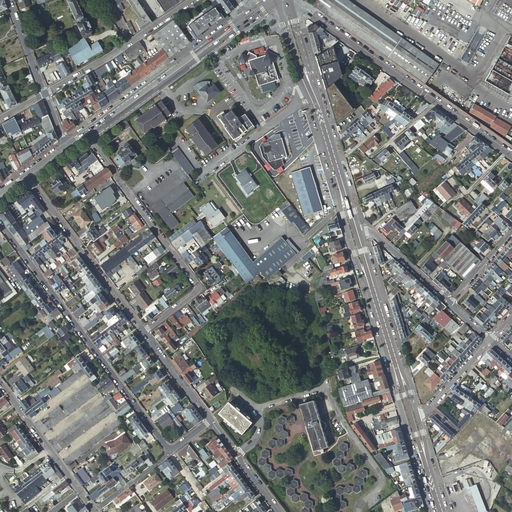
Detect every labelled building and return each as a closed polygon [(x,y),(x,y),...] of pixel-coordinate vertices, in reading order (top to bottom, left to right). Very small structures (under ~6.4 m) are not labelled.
[(30,6),(27,0),(17,0),(21,8),(23,7),(23,8),(30,6)] [(74,0),(64,0),(76,23),(75,24),(81,37),(82,37),(83,39),(84,39),(91,35),(90,32),(91,31),(89,28),(90,28),(87,22),(86,22),(85,19),(84,19),(74,0)] [(134,0),(126,0),(140,18),(145,14),(134,0)] [(182,0),(155,0),(164,13),(182,0)] [(233,9),(226,0),(223,0),(217,6),(214,7),(218,13),(217,14),(221,18),(233,9)] [(345,0),(316,0),(312,5),(423,84),(437,65),(345,0)] [(204,14),(214,7),(213,5),(202,12),(204,14)] [(151,22),(155,19),(150,13),(146,16),(151,22)] [(135,21),(139,29),(151,22),(146,16),(145,14),(140,18),(135,21)] [(176,26),(172,20),(151,34),(161,50),(150,58),(156,66),(189,42),(180,31),(176,26)] [(182,22),(176,26),(180,31),(185,27),(182,22)] [(308,33),(312,49),(319,47),(317,38),(318,40),(325,39),(326,36),(321,33),(323,30),(314,24),(306,29),(308,33)] [(185,27),(180,31),(189,42),(198,35),(195,32),(194,33),(195,35),(192,36),(185,27)] [(469,63),(479,44),(475,42),(478,38),(473,36),(460,59),(469,63)] [(82,37),(81,37),(68,43),(70,46),(83,39),(82,37)] [(511,38),(509,37),(483,82),(508,96),(511,89),(511,38)] [(88,46),(84,39),(83,39),(70,46),(68,43),(64,46),(69,54),(70,56),(71,56),(75,64),(101,50),(96,42),(88,46)] [(138,42),(124,52),(129,60),(130,60),(144,50),(138,42)] [(61,57),(69,54),(64,46),(57,49),(61,57)] [(314,56),(325,90),(334,82),(340,77),(331,47),(329,48),(326,52),(324,53),(314,56)] [(61,57),(57,49),(38,58),(35,59),(40,71),(46,69),(44,66),(58,59),(60,62),(58,63),(59,64),(63,61),(61,57)] [(277,79),(275,73),(273,64),(274,60),(277,55),(272,52),(265,49),(263,55),(257,57),(256,55),(249,51),(247,55),(242,53),(238,60),(247,64),(248,63),(250,68),(248,74),(254,76),(257,85),(261,84),(263,92),(276,88),(274,80),(277,79)] [(120,55),(115,58),(118,63),(123,60),(120,55)] [(129,86),(156,66),(150,58),(130,73),(128,71),(125,73),(123,70),(119,72),(123,78),(129,86)] [(65,76),(70,73),(65,64),(68,62),(67,59),(63,61),(59,64),(65,76)] [(104,65),(107,72),(115,67),(111,61),(110,61),(104,65)] [(104,65),(94,70),(98,77),(100,75),(107,72),(104,65)] [(359,77),(365,81),(370,85),(374,80),(355,67),(352,72),(359,77)] [(354,83),(356,82),(359,77),(352,72),(347,78),(354,83)] [(114,85),(117,82),(115,78),(114,78),(111,73),(108,74),(114,85)] [(91,92),(93,94),(99,91),(97,87),(96,87),(92,80),(89,74),(84,76),(86,81),(89,87),(91,92)] [(362,86),(365,81),(359,77),(356,82),(362,86)] [(118,94),(129,86),(123,78),(117,82),(114,85),(118,94)] [(386,94),(398,83),(393,80),(391,81),(388,78),(369,98),(374,104),(381,98),(386,94)] [(198,83),(196,85),(198,88),(195,90),(199,96),(201,95),(207,102),(220,93),(218,90),(216,88),(214,85),(211,87),(210,85),(210,82),(209,81),(208,81),(207,81),(205,81),(203,82),(201,82),(199,83),(198,83)] [(356,111),(334,82),(325,90),(336,126),(356,111)] [(7,85),(3,87),(0,88),(0,90),(1,92),(4,99),(12,96),(11,94),(7,85)] [(114,97),(118,94),(114,85),(108,89),(114,97)] [(108,89),(95,99),(99,108),(114,97),(108,89)] [(405,89),(402,94),(401,95),(404,96),(407,99),(411,93),(405,89)] [(99,108),(95,99),(93,94),(91,92),(87,95),(83,97),(79,99),(83,106),(88,103),(85,98),(87,96),(90,102),(95,111),(99,108)] [(51,98),(55,107),(62,103),(61,102),(55,93),(52,95),(51,98)] [(8,108),(16,104),(14,100),(12,96),(4,99),(8,108)] [(69,105),(72,110),(80,105),(81,107),(83,106),(79,99),(78,99),(74,102),(69,105)] [(398,104),(399,103),(394,100),(391,104),(385,100),(384,101),(381,99),(380,100),(378,102),(382,105),(393,112),(398,104)] [(46,134),(46,136),(48,139),(48,140),(52,144),(56,140),(57,138),(57,137),(43,100),(34,105),(43,128),(41,130),(45,135),(46,134)] [(161,102),(134,122),(143,133),(152,127),(153,128),(165,119),(164,118),(170,113),(161,102)] [(419,114),(429,105),(426,103),(416,111),(419,114)] [(399,117),(403,112),(405,109),(398,104),(393,112),(396,114),(399,117)] [(72,120),(73,121),(76,126),(78,124),(70,111),(72,110),(69,105),(64,108),(67,111),(70,117),(72,120)] [(80,105),(72,110),(75,115),(82,110),(84,114),(86,112),(83,106),(81,107),(80,105)] [(390,116),(393,112),(382,105),(379,109),(390,116)] [(467,113),(489,126),(488,128),(502,136),(508,127),(493,119),(494,117),(472,105),(467,113)] [(373,112),(369,108),(366,110),(361,115),(368,124),(372,121),(368,116),(373,112)] [(438,112),(433,108),(423,116),(426,119),(429,117),(434,120),(435,117),(438,112)] [(223,112),(217,116),(225,128),(224,129),(233,141),(234,140),(235,142),(242,138),(240,135),(253,126),(244,115),(238,119),(232,110),(225,115),(223,112)] [(403,127),(413,119),(403,112),(399,117),(404,121),(401,124),(403,127)] [(438,121),(443,115),(438,112),(435,117),(434,120),(436,122),(436,123),(436,124),(437,122),(438,121)] [(400,124),(401,124),(404,121),(399,117),(396,114),(393,118),(391,120),(392,122),(393,123),(399,126),(400,124)] [(364,128),(368,124),(361,115),(357,118),(360,123),(364,128)] [(444,123),(447,118),(443,115),(438,121),(437,122),(436,124),(440,127),(443,124),(444,123)] [(41,123),(38,116),(32,118),(27,120),(31,128),(41,123)] [(22,166),(33,158),(29,149),(24,140),(23,138),(22,135),(20,132),(18,128),(17,125),(13,117),(1,124),(14,149),(15,152),(22,166)] [(443,130),(453,122),(447,118),(444,123),(443,124),(440,127),(440,128),(443,130)] [(424,125),(420,119),(413,125),(418,130),(424,125)] [(31,128),(27,120),(22,123),(17,125),(18,128),(20,132),(31,128)] [(76,126),(73,121),(68,124),(65,120),(61,123),(65,132),(67,132),(76,126)] [(198,120),(186,129),(192,138),(191,139),(200,151),(201,150),(206,156),(218,147),(198,120)] [(124,131),(129,127),(125,121),(119,124),(124,131)] [(356,126),(352,122),(348,126),(354,133),(358,129),(356,127),(356,126)] [(344,129),(349,136),(354,133),(348,126),(344,129)] [(381,129),(389,138),(392,135),(386,128),(384,126),(381,128),(381,129)] [(408,139),(410,140),(414,137),(412,134),(413,133),(409,128),(403,133),(408,139)] [(338,134),(340,140),(343,142),(349,136),(344,129),(338,134)] [(269,163),(287,158),(286,156),(285,153),(279,134),(274,135),(266,141),(267,143),(261,145),(264,155),(266,154),(269,163)] [(397,138),(402,143),(406,139),(402,134),(397,138)] [(451,142),(454,139),(450,134),(447,137),(444,141),(437,136),(430,141),(429,142),(433,145),(435,143),(444,149),(448,144),(450,143),(451,142)] [(363,144),(368,149),(374,145),(375,146),(379,143),(373,135),(363,144)] [(46,136),(41,140),(47,147),(52,144),(48,140),(48,139),(46,136)] [(478,147),(482,143),(473,136),(469,141),(465,146),(459,151),(462,153),(446,167),(449,171),(451,170),(454,167),(458,163),(462,160),(466,156),(470,153),(474,150),(478,147)] [(400,151),(405,147),(402,143),(397,138),(393,142),(400,151)] [(38,143),(43,150),(47,147),(41,140),(38,143)] [(350,149),(356,145),(353,141),(348,146),(350,149)] [(33,146),(38,154),(43,150),(38,143),(33,146)] [(123,162),(126,166),(130,162),(132,164),(136,161),(134,159),(137,156),(135,153),(129,144),(128,144),(127,143),(126,143),(123,145),(123,146),(120,149),(118,149),(117,150),(117,151),(116,152),(117,154),(114,157),(120,165),(123,162)] [(454,146),(450,143),(448,144),(444,149),(443,152),(441,151),(434,157),(435,158),(442,163),(444,160),(447,157),(449,158),(452,154),(450,152),(453,148),(453,147),(454,146)] [(485,155),(492,149),(482,143),(478,147),(484,153),(485,155)] [(363,144),(358,148),(363,155),(368,151),(363,144)] [(29,149),(33,158),(38,154),(33,146),(29,149)] [(177,147),(171,152),(188,175),(194,170),(177,147)] [(480,156),(484,153),(478,147),(474,150),(478,154),(480,156)] [(84,169),(97,159),(92,152),(88,155),(85,150),(65,165),(68,169),(69,169),(70,170),(71,169),(74,174),(77,172),(76,171),(82,166),(84,169)] [(477,161),(482,158),(480,156),(478,154),(474,150),(470,153),(477,161)] [(411,172),(413,174),(418,170),(402,151),(398,155),(406,164),(412,171),(411,172)] [(18,169),(22,166),(15,152),(11,154),(14,161),(18,169)] [(380,152),(373,158),(378,164),(380,161),(380,162),(385,158),(380,152)] [(477,161),(470,153),(466,156),(470,161),(472,162),(473,164),(474,165),(475,166),(479,163),(477,161)] [(470,161),(466,156),(462,160),(466,164),(468,167),(469,168),(474,165),(473,164),(472,162),(470,161)] [(466,164),(462,160),(458,163),(462,168),(466,172),(467,174),(471,171),(469,168),(468,167),(466,164)] [(121,167),(117,169),(119,172),(123,169),(122,168),(126,166),(123,162),(120,165),(121,167)] [(462,168),(458,163),(454,167),(456,170),(458,172),(462,168)] [(303,216),(322,210),(309,167),(290,173),(303,216)] [(382,169),(402,183),(404,182),(384,167),(382,169)] [(106,168),(105,169),(75,189),(76,190),(80,196),(83,194),(96,186),(100,183),(104,180),(109,177),(112,175),(108,168),(106,168)] [(244,185),(249,192),(256,186),(244,169),(235,176),(241,184),(243,183),(245,185),(244,185)] [(447,179),(452,174),(453,172),(451,170),(449,171),(447,173),(444,175),(447,179)] [(379,176),(377,171),(372,174),(366,177),(362,179),(364,184),(375,179),(375,177),(379,176)] [(480,182),(491,192),(498,184),(497,183),(495,184),(491,180),(494,176),(489,172),(480,182)] [(392,179),(390,176),(385,178),(388,185),(395,182),(393,178),(392,179)] [(62,192),(68,187),(61,177),(58,179),(48,186),(55,194),(60,190),(62,192)] [(503,190),(508,184),(504,180),(498,186),(502,189),(503,190)] [(446,201),(454,194),(443,182),(435,189),(446,201)] [(155,205),(159,211),(158,211),(166,223),(167,222),(173,228),(180,223),(170,212),(177,207),(178,208),(190,199),(189,197),(193,194),(184,183),(182,185),(180,187),(176,190),(173,194),(170,197),(169,198),(168,197),(164,201),(167,205),(166,206),(161,200),(155,205)] [(396,193),(398,192),(395,185),(395,184),(386,188),(388,193),(393,191),(394,193),(396,192),(396,193)] [(402,189),(408,196),(413,192),(408,184),(402,189)] [(115,193),(110,186),(104,191),(105,191),(100,195),(94,198),(97,204),(96,205),(100,212),(108,207),(114,203),(115,202),(115,201),(117,199),(113,194),(115,193)] [(391,199),(388,193),(386,188),(381,190),(384,197),(385,200),(387,199),(388,200),(391,199)] [(75,199),(80,196),(76,190),(71,194),(75,199)] [(384,197),(381,190),(376,192),(378,197),(379,200),(380,202),(383,201),(383,202),(386,201),(385,200),(384,197)] [(33,220),(46,211),(32,192),(30,192),(18,200),(24,209),(33,203),(38,210),(30,216),(31,218),(33,220)] [(378,197),(376,192),(371,195),(373,200),(376,207),(381,204),(381,203),(380,202),(379,200),(378,197)] [(373,200),(371,195),(362,199),(364,204),(373,200)] [(421,196),(420,197),(417,199),(421,205),(426,200),(421,196)] [(473,201),(477,206),(482,201),(478,197),(477,197),(473,201)] [(470,207),(461,199),(454,206),(463,215),(463,214),(467,218),(469,215),(473,211),(470,207)] [(24,209),(18,200),(14,203),(20,212),(24,209)] [(214,212),(217,210),(211,201),(208,203),(211,206),(210,206),(214,212)] [(394,212),(399,221),(416,210),(410,201),(394,212)] [(473,211),(477,215),(485,207),(486,205),(485,204),(482,201),(477,206),(473,211)] [(288,202),(279,208),(280,210),(281,211),(290,205),(288,202)] [(223,217),(217,210),(214,212),(210,206),(211,206),(208,203),(200,208),(213,225),(223,217)] [(429,207),(427,205),(425,203),(411,218),(405,225),(402,228),(403,229),(399,233),(398,234),(401,237),(404,234),(405,232),(418,219),(423,213),(426,210),(428,208),(429,207)] [(490,210),(493,212),(499,205),(500,204),(499,204),(494,208),(493,207),(490,210)] [(306,226),(290,205),(281,211),(289,223),(292,221),(293,223),(302,235),(308,230),(306,226)] [(493,212),(498,216),(500,213),(499,211),(502,207),(499,205),(493,212)] [(13,216),(7,208),(0,213),(0,216),(5,222),(13,216)] [(82,227),(90,221),(81,210),(73,216),(82,227)] [(493,212),(484,221),(489,225),(491,223),(489,221),(490,219),(492,221),(499,227),(497,229),(504,235),(510,227),(498,216),(493,212)] [(133,224),(139,220),(134,213),(128,218),(130,220),(128,221),(130,224),(131,223),(133,224)] [(428,217),(423,213),(418,219),(421,222),(420,222),(422,224),(422,223),(428,217)] [(5,222),(7,225),(15,219),(14,217),(15,216),(14,215),(13,216),(5,222)] [(29,223),(22,228),(31,241),(43,232),(51,226),(48,222),(45,224),(43,221),(44,220),(40,216),(29,224),(29,223)] [(405,225),(411,218),(409,216),(402,222),(405,225)] [(342,234),(337,217),(334,220),(321,232),(323,235),(334,231),(336,231),(336,232),(337,236),(342,234)] [(368,223),(371,226),(377,221),(374,218),(368,223)] [(7,225),(14,234),(22,228),(15,219),(7,225)] [(403,229),(402,228),(396,223),(392,219),(388,223),(391,226),(388,229),(391,232),(394,229),(399,233),(403,229)] [(405,232),(409,236),(410,237),(417,229),(416,228),(419,225),(420,226),(422,224),(420,222),(421,222),(418,219),(405,232)] [(466,219),(461,224),(466,227),(470,223),(466,219)] [(143,226),(139,220),(133,224),(133,225),(130,228),(131,229),(132,228),(134,230),(136,228),(137,230),(143,226)] [(196,224),(193,220),(170,237),(173,241),(196,224)] [(173,241),(171,242),(177,249),(193,236),(201,247),(205,243),(213,238),(200,221),(196,224),(173,241)] [(56,237),(58,236),(56,232),(54,230),(51,226),(43,232),(45,235),(44,237),(49,243),(52,240),(56,237)] [(94,227),(86,233),(89,237),(99,230),(98,228),(97,229),(94,227)] [(253,263),(227,228),(226,227),(213,238),(221,249),(225,255),(231,263),(235,268),(246,283),(270,263),(271,264),(273,267),(278,271),(298,253),(287,240),(284,242),(281,238),(253,263)] [(494,241),(500,234),(491,227),(483,236),(488,241),(490,238),(494,241)] [(14,234),(23,247),(29,243),(31,241),(22,228),(14,234)] [(101,228),(99,230),(89,237),(93,242),(105,232),(101,228)] [(128,228),(124,231),(128,237),(132,234),(128,228)] [(155,237),(149,229),(146,231),(145,233),(150,241),(155,237)] [(117,231),(114,233),(118,239),(122,245),(128,240),(124,234),(121,236),(117,231)] [(323,235),(321,232),(312,240),(316,246),(317,249),(320,247),(319,246),(319,245),(323,244),(319,238),(323,235)] [(66,237),(62,233),(58,236),(56,237),(61,244),(64,242),(62,240),(66,237)] [(150,241),(145,233),(140,236),(146,244),(150,241)] [(450,267),(464,279),(480,261),(475,257),(451,235),(435,253),(437,255),(442,259),(443,260),(447,264),(450,267)] [(146,244),(140,236),(136,239),(141,247),(142,246),(146,244)] [(61,244),(56,237),(52,240),(59,250),(63,247),(61,244)] [(98,239),(90,245),(97,254),(102,250),(102,249),(104,247),(98,239)] [(122,245),(118,239),(113,243),(117,248),(122,245)] [(137,250),(141,247),(136,239),(132,242),(132,243),(137,250)] [(52,240),(49,243),(48,243),(55,253),(59,250),(52,240)] [(483,253),(489,246),(481,240),(475,247),(481,251),(483,253)] [(44,246),(47,244),(45,241),(35,248),(37,252),(39,250),(44,246)] [(342,250),(340,241),(330,244),(333,253),(342,250)] [(55,253),(48,243),(47,244),(44,246),(51,256),(55,253)] [(132,243),(124,248),(130,255),(137,250),(132,243)] [(160,254),(165,251),(159,243),(155,246),(156,249),(160,254)] [(201,247),(190,255),(194,260),(207,250),(208,249),(209,248),(205,243),(201,247)] [(51,256),(44,246),(39,250),(43,254),(46,259),(51,256)] [(383,254),(385,251),(380,248),(379,249),(378,246),(372,247),(375,258),(381,256),(381,254),(383,254)] [(71,251),(68,253),(70,256),(77,252),(74,248),(70,250),(71,251)] [(130,255),(124,248),(109,259),(107,256),(98,263),(108,278),(120,268),(117,265),(127,257),(130,262),(128,263),(137,276),(142,272),(140,269),(130,255)] [(156,257),(160,254),(156,249),(152,252),(156,257)] [(225,255),(221,249),(214,254),(216,257),(217,257),(219,260),(225,255)] [(509,253),(505,249),(501,253),(506,257),(506,256),(509,253)] [(211,257),(207,250),(194,260),(199,266),(211,257)] [(312,254),(310,252),(301,259),(302,259),(304,262),(304,263),(313,255),(312,254)] [(344,257),(343,252),(334,255),(336,259),(337,264),(345,261),(346,260),(345,257),(344,257)] [(38,257),(35,253),(30,257),(38,266),(42,263),(38,257)] [(506,257),(501,253),(497,257),(502,261),(506,265),(510,261),(505,257),(506,257)] [(46,259),(43,254),(38,257),(42,263),(47,260),(46,259)] [(78,254),(73,257),(75,260),(72,261),(77,267),(84,261),(78,254)] [(153,260),(149,255),(144,259),(148,264),(153,260)] [(190,255),(185,259),(188,264),(194,260),(190,255)] [(375,258),(378,265),(383,263),(386,262),(385,259),(382,260),(381,256),(375,258)] [(421,268),(429,275),(436,267),(431,262),(433,260),(432,259),(434,258),(432,256),(421,268)] [(1,260),(6,266),(8,264),(10,263),(6,257),(1,260)] [(502,261),(497,257),(493,262),(507,274),(509,271),(506,268),(508,267),(506,265),(502,261)] [(394,272),(400,266),(393,259),(388,265),(391,267),(390,269),(392,270),(390,272),(391,272),(392,273),(392,274),(394,272)] [(443,269),(445,267),(447,264),(443,260),(442,259),(440,261),(442,262),(439,265),(443,269)] [(23,272),(25,271),(17,261),(10,266),(17,276),(23,272)] [(87,266),(84,261),(77,267),(80,271),(87,266)] [(215,284),(221,279),(217,272),(218,271),(216,269),(222,265),(219,261),(204,273),(208,279),(207,279),(211,284),(214,282),(215,284)] [(148,275),(153,281),(159,276),(155,270),(159,267),(156,263),(146,270),(149,274),(148,275)] [(502,271),(492,263),(488,267),(493,272),(498,276),(502,271)] [(6,266),(15,278),(17,276),(10,266),(8,264),(6,266)] [(178,268),(175,264),(167,271),(169,274),(178,268)] [(273,267),(271,264),(260,273),(263,276),(273,267)] [(67,274),(61,266),(60,268),(57,270),(59,273),(62,271),(65,276),(67,274)] [(92,271),(87,266),(80,271),(83,276),(86,274),(87,275),(92,271)] [(348,271),(347,266),(334,270),(330,271),(332,275),(337,273),(337,274),(343,272),(344,273),(348,271)] [(400,274),(404,269),(400,266),(394,272),(396,275),(392,279),(394,280),(400,273),(400,274)] [(273,267),(263,276),(270,284),(281,275),(278,271),(273,267)] [(493,272),(488,267),(485,271),(493,279),(494,280),(495,280),(496,279),(501,283),(502,281),(501,279),(498,276),(493,272)] [(398,280),(400,282),(402,280),(409,273),(404,269),(400,274),(400,273),(394,280),(393,281),(395,283),(398,280)] [(95,276),(92,271),(87,275),(87,276),(82,280),(84,283),(90,279),(95,276)] [(493,279),(485,271),(481,275),(489,283),(493,279)] [(0,300),(2,304),(15,294),(0,272),(0,300)] [(23,286),(30,281),(23,272),(17,276),(15,278),(21,287),(23,286)] [(389,273),(382,278),(384,281),(391,275),(390,274),(392,273),(391,272),(389,273)] [(402,280),(406,284),(413,277),(409,273),(402,280)] [(432,281),(437,285),(444,276),(440,273),(432,281)] [(57,275),(49,281),(52,285),(57,282),(60,279),(57,275)] [(486,287),(487,288),(489,285),(491,284),(490,284),(489,283),(481,275),(477,280),(484,286),(485,286),(486,287)] [(437,285),(440,289),(448,281),(449,279),(445,276),(444,276),(437,285)] [(411,288),(418,281),(413,277),(406,284),(403,287),(405,289),(407,287),(410,290),(411,288)] [(157,283),(153,286),(154,288),(158,285),(162,283),(158,278),(155,280),(157,283)] [(90,279),(84,283),(87,287),(93,283),(90,279)] [(215,284),(213,285),(216,289),(224,283),(221,279),(215,284)] [(342,281),(333,283),(334,286),(338,285),(342,283),(344,290),(353,287),(350,279),(342,281)] [(31,280),(30,281),(23,286),(26,291),(29,290),(28,289),(33,286),(31,283),(32,282),(31,280)] [(96,288),(101,284),(98,280),(93,283),(96,288)] [(484,293),(488,297),(490,295),(482,288),(484,286),(477,280),(473,284),(480,290),(483,292),(484,293)] [(142,292),(144,290),(137,281),(129,287),(136,297),(142,292)] [(415,292),(422,285),(418,281),(411,288),(415,292)] [(440,289),(445,293),(449,289),(448,288),(451,285),(452,284),(448,281),(440,289)] [(57,282),(52,285),(58,294),(67,287),(64,282),(59,286),(57,282)] [(89,293),(96,288),(93,283),(87,287),(86,289),(89,293)] [(105,289),(101,284),(96,288),(89,293),(93,298),(101,292),(105,289)] [(282,289),(307,294),(308,288),(283,284),(282,289)] [(480,290),(473,284),(470,288),(476,294),(478,293),(480,290)] [(161,297),(164,302),(181,290),(177,285),(161,297)] [(421,295),(426,290),(422,285),(415,292),(414,294),(418,298),(421,295)] [(450,295),(457,288),(456,287),(455,288),(451,285),(448,288),(449,289),(445,293),(448,295),(450,295)] [(31,294),(36,290),(33,286),(28,289),(29,290),(26,291),(25,292),(28,296),(31,294)] [(505,291),(501,286),(497,290),(500,293),(502,295),(505,291)] [(67,287),(58,294),(60,297),(69,290),(67,287)] [(392,293),(395,296),(397,294),(397,293),(398,293),(400,290),(397,287),(392,293)] [(35,299),(40,295),(36,290),(31,294),(33,296),(32,296),(33,297),(34,297),(35,299)] [(425,301),(431,294),(426,290),(421,295),(424,298),(423,300),(425,301)] [(500,293),(497,290),(494,294),(492,296),(494,298),(497,301),(505,308),(508,305),(511,308),(511,306),(511,303),(508,300),(506,302),(501,297),(499,299),(497,297),(500,293)] [(216,306),(223,301),(215,291),(206,298),(212,305),(214,303),(216,306)] [(355,299),(352,291),(342,294),(343,296),(344,296),(346,302),(355,299)] [(104,296),(101,292),(93,298),(96,302),(104,296)] [(136,297),(134,298),(142,309),(144,307),(149,304),(150,303),(142,292),(136,297)] [(407,293),(403,297),(407,301),(411,297),(407,293)] [(487,302),(478,293),(476,294),(477,295),(482,299),(484,301),(486,303),(487,302)] [(397,294),(395,296),(389,302),(391,307),(400,305),(400,304),(397,294)] [(433,303),(437,299),(431,294),(425,301),(423,303),(425,305),(425,304),(429,307),(430,306),(433,303)] [(38,303),(43,299),(40,295),(35,299),(32,301),(35,306),(38,303)] [(96,308),(107,300),(104,296),(96,302),(94,304),(96,308)] [(78,302),(75,298),(74,297),(65,303),(69,308),(78,302)] [(165,309),(168,307),(164,302),(161,297),(158,299),(165,309)] [(213,309),(204,297),(193,305),(200,313),(209,307),(212,311),(214,310),(213,309)] [(474,303),(475,302),(470,297),(464,304),(472,311),(476,306),(472,303),(473,302),(474,303)] [(47,303),(50,301),(48,298),(44,301),(43,299),(38,303),(42,307),(47,303)] [(81,299),(78,301),(79,303),(69,309),(72,313),(82,306),(84,305),(84,304),(81,299)] [(435,309),(440,302),(437,299),(433,303),(430,306),(431,307),(434,310),(435,309)] [(110,305),(107,300),(96,308),(99,312),(88,320),(89,323),(101,314),(104,312),(107,309),(106,308),(110,305)] [(78,301),(78,302),(69,308),(69,309),(79,303),(78,301)] [(505,308),(497,301),(491,307),(494,310),(496,309),(500,313),(505,308)] [(360,309),(358,302),(345,306),(346,309),(350,308),(353,317),(360,315),(359,312),(361,312),(362,311),(361,309),(360,309)] [(446,307),(440,302),(435,309),(439,312),(440,313),(441,312),(446,307)] [(47,315),(53,311),(47,303),(42,307),(47,315)] [(391,307),(392,313),(398,311),(402,309),(400,304),(400,305),(391,307)] [(195,314),(187,305),(184,307),(187,312),(197,326),(200,329),(207,322),(200,313),(198,315),(200,318),(203,321),(200,322),(198,320),(194,315),(195,314)] [(76,317),(85,311),(84,310),(82,306),(72,313),(76,317)] [(47,315),(42,307),(38,310),(43,316),(44,318),(47,315)] [(112,318),(117,314),(112,307),(104,313),(106,314),(107,316),(109,314),(112,318)] [(491,307),(491,308),(490,307),(487,310),(488,311),(496,318),(500,313),(496,309),(494,310),(491,307)] [(59,338),(67,332),(65,329),(59,334),(54,328),(55,327),(50,321),(61,313),(57,308),(53,311),(47,315),(44,318),(48,324),(55,333),(59,338)] [(148,322),(152,318),(151,317),(158,311),(156,308),(151,311),(151,310),(148,312),(149,313),(144,316),(148,322)] [(392,313),(394,318),(400,316),(405,311),(403,308),(402,309),(398,311),(392,313)] [(488,311),(487,310),(486,309),(483,313),(492,322),(496,318),(488,311)] [(40,318),(43,316),(38,310),(36,312),(33,314),(34,315),(37,320),(40,318)] [(125,316),(122,311),(117,314),(112,318),(110,319),(114,324),(115,324),(120,320),(125,316)] [(182,316),(179,311),(178,312),(175,314),(183,325),(183,326),(190,321),(185,314),(182,316)] [(401,321),(406,314),(407,314),(405,311),(400,316),(394,318),(395,323),(401,321)] [(417,320),(420,317),(414,312),(413,313),(412,315),(411,315),(417,320)] [(450,321),(441,312),(440,313),(435,320),(444,328),(450,321)] [(479,317),(489,326),(492,322),(483,313),(479,317)] [(101,314),(89,323),(83,328),(85,331),(96,322),(103,316),(101,314)] [(183,325),(175,314),(170,318),(178,328),(183,325)] [(406,322),(408,319),(409,318),(406,314),(401,321),(395,323),(397,329),(403,327),(402,325),(406,322)] [(360,315),(353,317),(354,322),(353,322),(355,328),(354,329),(355,331),(357,331),(361,330),(363,329),(362,326),(364,326),(363,321),(361,321),(360,315)] [(477,315),(473,319),(486,330),(489,326),(479,317),(477,315)] [(48,324),(44,318),(43,316),(40,318),(46,326),(48,324)] [(130,322),(125,316),(120,320),(124,326),(130,322)] [(87,320),(84,317),(83,317),(78,321),(81,325),(87,320)] [(124,326),(120,320),(115,324),(119,328),(122,332),(126,329),(124,326)] [(457,327),(450,321),(444,328),(451,334),(457,327)] [(170,328),(165,322),(162,324),(163,326),(160,328),(155,331),(159,337),(170,328)] [(397,329),(399,334),(405,332),(407,329),(406,322),(402,325),(403,327),(397,329)] [(416,329),(430,343),(437,335),(435,333),(431,336),(422,328),(425,325),(422,323),(416,329)] [(50,338),(55,333),(48,324),(46,326),(36,333),(37,336),(38,335),(38,336),(45,332),(50,338)] [(469,328),(465,324),(458,331),(463,335),(469,328)] [(191,337),(200,329),(197,326),(190,333),(190,332),(188,333),(189,334),(191,337)] [(115,331),(111,327),(107,330),(110,335),(113,333),(115,331)] [(373,338),(370,327),(364,329),(363,329),(361,330),(357,331),(355,331),(354,332),(358,344),(364,342),(364,340),(373,338)] [(175,335),(170,328),(159,337),(165,344),(175,335)] [(399,334),(400,339),(406,338),(411,332),(408,329),(407,329),(405,332),(399,334)] [(107,330),(102,334),(105,338),(105,339),(107,341),(108,343),(113,339),(110,335),(107,330)] [(70,336),(67,332),(59,338),(64,346),(65,347),(70,343),(67,338),(70,336)] [(481,339),(473,333),(471,336),(469,334),(466,338),(466,339),(476,347),(481,342),(481,339)] [(98,336),(97,337),(102,344),(103,344),(107,341),(105,339),(105,338),(102,334),(98,336)] [(137,338),(133,334),(131,336),(121,343),(124,347),(129,344),(137,338)] [(508,338),(504,334),(499,340),(499,342),(502,345),(504,343),(507,346),(511,341),(508,339),(508,338)] [(0,348),(9,342),(11,340),(8,335),(0,341),(0,348)] [(177,338),(175,335),(165,344),(171,353),(176,349),(173,346),(176,344),(174,340),(177,338)] [(97,337),(93,340),(97,347),(102,344),(97,337)] [(189,339),(179,349),(183,355),(187,352),(189,355),(191,354),(188,351),(196,345),(193,340),(191,337),(189,339)] [(141,344),(137,338),(129,344),(131,346),(123,352),(125,355),(141,344)] [(466,338),(465,338),(462,342),(464,344),(472,351),(476,347),(466,339),(466,338)] [(3,353),(5,357),(12,352),(15,350),(9,342),(0,348),(0,353),(1,355),(3,353)] [(462,349),(469,355),(472,351),(464,344),(462,342),(458,345),(462,349)] [(141,360),(148,355),(141,345),(138,348),(140,351),(137,354),(138,356),(137,357),(138,359),(140,358),(141,360)] [(198,348),(196,345),(188,351),(191,354),(198,348)] [(362,357),(359,347),(345,351),(348,361),(362,357)] [(104,356),(107,360),(118,352),(114,348),(110,351),(107,353),(104,356)] [(418,358),(425,365),(427,363),(429,361),(434,355),(427,348),(418,358)] [(457,358),(462,362),(465,359),(459,353),(455,349),(451,353),(454,355),(457,358)] [(459,353),(465,359),(469,355),(462,349),(459,353)] [(490,350),(481,359),(485,362),(487,361),(490,364),(498,355),(492,350),(490,350)] [(5,357),(0,360),(0,363),(2,367),(14,357),(13,356),(14,355),(12,352),(5,357)] [(118,352),(107,360),(109,363),(120,355),(118,352)] [(69,369),(72,368),(83,359),(80,355),(66,365),(69,369)] [(452,360),(459,366),(462,362),(457,358),(454,355),(450,359),(452,360)] [(496,366),(502,359),(498,355),(490,364),(490,365),(494,369),(495,368),(496,366)] [(154,363),(149,356),(138,364),(126,373),(120,377),(123,381),(143,367),(145,370),(154,363)] [(179,356),(171,361),(181,373),(185,370),(188,368),(186,366),(187,365),(179,356)] [(25,357),(16,364),(25,375),(34,368),(25,357)] [(82,367),(87,364),(85,361),(83,359),(72,368),(73,368),(75,367),(77,370),(81,366),(82,367)] [(501,369),(506,362),(502,359),(496,366),(497,367),(500,370),(501,369)] [(448,365),(455,371),(459,366),(452,360),(448,365)] [(382,368),(380,362),(370,365),(372,369),(368,370),(368,371),(367,372),(367,373),(382,368)] [(441,365),(451,374),(455,371),(448,365),(445,362),(443,364),(442,363),(441,365)] [(504,373),(510,366),(506,362),(501,369),(500,370),(504,373)] [(96,377),(87,364),(82,367),(85,372),(91,380),(96,377)] [(439,370),(448,378),(451,374),(441,365),(437,369),(439,370)] [(348,366),(338,370),(341,379),(351,375),(348,366)] [(82,367),(62,383),(61,384),(51,391),(47,394),(51,399),(85,372),(82,367)] [(384,375),(382,368),(367,373),(368,376),(369,376),(374,374),(375,378),(384,375)] [(486,368),(482,373),(486,377),(491,372),(486,368)] [(120,377),(126,373),(124,369),(117,374),(120,377)] [(164,377),(159,370),(151,376),(152,378),(153,379),(152,380),(155,384),(164,377)] [(181,373),(190,385),(194,382),(191,378),(193,376),(190,371),(188,373),(185,370),(181,373)] [(440,379),(444,383),(448,378),(439,370),(435,374),(440,379)] [(472,370),(468,375),(473,380),(478,375),(472,370)] [(431,389),(440,379),(435,374),(434,373),(424,384),(431,389)] [(388,388),(384,375),(375,378),(376,383),(377,382),(378,387),(379,391),(388,388)] [(110,379),(107,376),(100,381),(101,382),(95,386),(97,388),(110,379)] [(339,389),(361,382),(359,376),(337,383),(339,389)] [(490,381),(494,384),(498,379),(495,376),(494,378),(493,377),(490,381)] [(14,385),(18,390),(28,382),(30,380),(31,380),(29,377),(27,379),(25,377),(14,385)] [(211,378),(204,382),(207,387),(211,384),(214,382),(211,378)] [(110,379),(97,388),(99,391),(100,393),(103,391),(105,394),(115,386),(110,379)] [(28,382),(18,390),(21,394),(34,384),(31,380),(30,380),(28,382)] [(95,386),(91,380),(58,405),(59,406),(36,423),(43,433),(99,391),(97,388),(95,386)] [(130,391),(133,394),(139,390),(138,389),(147,383),(146,382),(145,380),(130,391)] [(368,380),(361,382),(339,389),(344,407),(345,407),(354,404),(362,401),(367,400),(373,398),(370,386),(368,380)] [(171,393),(175,390),(169,382),(162,387),(160,389),(163,393),(166,397),(171,393)] [(221,391),(214,382),(211,384),(218,393),(221,391)] [(219,393),(218,393),(211,384),(207,387),(201,391),(209,401),(219,393)] [(480,389),(485,393),(489,388),(485,384),(483,386),(480,389)] [(25,399),(21,402),(26,410),(32,406),(44,396),(47,394),(51,391),(48,387),(28,403),(25,399)] [(452,392),(460,398),(463,393),(459,390),(456,387),(452,392)] [(460,398),(468,403),(472,398),(468,396),(472,391),(467,388),(465,390),(463,393),(460,398)] [(181,398),(175,390),(171,393),(175,398),(171,401),(172,402),(174,404),(181,398)] [(122,396),(120,392),(113,397),(116,401),(122,396)] [(468,416),(471,418),(478,410),(473,407),(468,403),(460,398),(452,392),(448,396),(462,406),(462,405),(464,407),(471,412),(468,416)] [(153,407),(166,397),(163,393),(150,403),(153,407)] [(374,402),(386,398),(385,394),(373,398),(367,400),(369,404),(374,403),(374,402)] [(44,396),(32,406),(35,411),(46,403),(48,401),(44,396)] [(478,410),(484,403),(485,402),(486,401),(481,397),(477,402),(473,407),(478,410)] [(113,410),(116,414),(129,404),(126,401),(118,407),(111,398),(107,402),(113,410)] [(468,403),(473,407),(477,402),(475,400),(476,398),(475,398),(473,399),(472,398),(468,403)] [(107,402),(105,399),(50,441),(58,452),(113,410),(107,402)] [(301,405),(306,423),(308,429),(314,452),(328,448),(323,430),(321,422),(314,401),(301,405)] [(364,408),(362,401),(354,404),(355,408),(356,407),(357,412),(365,410),(364,408)] [(172,402),(150,418),(153,422),(156,419),(170,409),(171,409),(175,406),(174,404),(172,402)] [(253,423),(230,402),(220,414),(243,434),(253,423)] [(478,410),(487,416),(491,412),(486,407),(487,405),(484,403),(478,410)] [(129,404),(116,414),(119,417),(131,408),(129,404)] [(181,410),(177,404),(175,406),(171,409),(175,414),(181,410)] [(202,418),(192,404),(182,412),(190,422),(191,420),(195,426),(202,421),(202,418)] [(35,411),(32,406),(26,410),(32,418),(38,414),(35,411)] [(452,419),(439,407),(435,410),(444,418),(449,423),(452,419)] [(461,411),(468,416),(471,412),(464,407),(461,411)] [(497,422),(501,425),(510,417),(508,416),(511,413),(511,414),(511,409),(510,408),(497,422)] [(170,409),(156,419),(163,428),(173,421),(178,428),(182,425),(170,409)] [(444,418),(435,410),(433,413),(439,418),(438,418),(439,420),(441,421),(444,418)] [(134,412),(127,418),(132,425),(133,424),(140,419),(134,412)] [(429,418),(435,424),(439,420),(438,418),(439,418),(433,413),(429,418)] [(290,415),(286,418),(286,423),(291,425),(294,422),(294,417),(290,415)] [(286,423),(286,418),(281,416),(277,419),(278,424),(283,425),(286,423)] [(386,426),(398,423),(396,417),(384,421),(386,426)] [(123,423),(119,418),(64,461),(67,465),(76,459),(123,423)] [(435,424),(444,432),(448,428),(447,427),(451,424),(449,423),(444,418),(441,421),(439,420),(435,424)] [(143,424),(140,419),(133,424),(132,425),(136,429),(138,427),(143,424)] [(386,426),(384,421),(373,425),(375,430),(386,426)] [(149,432),(143,424),(138,427),(141,431),(137,434),(141,438),(146,434),(148,437),(149,435),(148,433),(149,432)] [(283,425),(278,424),(274,427),(275,432),(279,433),(283,430),(283,425)] [(6,430),(8,432),(9,433),(16,428),(14,425),(6,430)] [(12,438),(22,431),(18,426),(16,428),(9,433),(12,438)] [(354,429),(358,435),(360,437),(365,433),(359,426),(354,429)] [(444,432),(451,439),(458,431),(457,430),(456,429),(453,432),(451,431),(448,428),(444,432)] [(405,443),(401,429),(389,432),(391,439),(377,443),(378,446),(379,450),(394,446),(398,445),(405,443)] [(288,432),(283,430),(279,433),(280,438),(284,440),(288,437),(288,432)] [(12,438),(15,442),(25,435),(22,431),(12,438)] [(365,433),(360,437),(365,444),(370,441),(365,433)] [(114,441),(106,444),(109,455),(119,452),(131,443),(124,434),(114,441)] [(25,435),(15,442),(18,446),(28,440),(25,435)] [(285,445),(284,440),(280,438),(276,441),(277,446),(281,448),(285,445)] [(277,446),(276,441),(272,439),(268,442),(268,447),(273,449),(277,446)] [(17,447),(20,452),(22,451),(31,444),(28,440),(18,446),(17,447)] [(143,440),(138,443),(141,448),(145,453),(146,454),(148,453),(146,450),(148,448),(143,440)] [(210,450),(215,446),(212,441),(211,442),(207,445),(210,450)] [(370,441),(365,444),(371,452),(378,450),(376,447),(370,441)] [(141,448),(138,443),(129,450),(133,455),(141,448)] [(339,446),(339,450),(344,452),(348,449),(347,444),(343,443),(339,446)] [(397,462),(409,458),(405,443),(398,445),(399,450),(397,451),(399,456),(397,456),(395,457),(397,462)] [(31,444),(22,451),(25,456),(26,455),(30,452),(35,449),(31,444)] [(197,457),(188,444),(177,452),(177,454),(179,457),(182,455),(183,457),(187,454),(186,452),(187,452),(188,454),(193,460),(196,458),(197,457)] [(4,445),(0,447),(0,455),(2,454),(7,461),(13,457),(4,445)] [(442,452),(445,458),(459,451),(456,445),(442,452)] [(34,457),(38,454),(38,453),(36,450),(35,450),(35,449),(30,452),(34,457)] [(261,457),(266,459),(270,456),(269,451),(265,449),(261,452),(261,457)] [(222,454),(218,450),(213,453),(212,455),(215,459),(222,454)] [(225,458),(229,455),(228,453),(226,450),(222,454),(215,459),(217,461),(219,460),(220,462),(225,458)] [(344,452),(339,450),(336,453),(336,458),(341,460),(344,457),(344,452)] [(202,456),(205,460),(207,458),(210,456),(207,452),(206,453),(202,456)] [(375,455),(374,456),(384,469),(388,468),(392,467),(389,463),(386,464),(379,454),(376,456),(375,455)] [(511,454),(503,469),(511,474),(511,454)] [(229,462),(233,459),(231,457),(229,455),(225,458),(228,463),(229,462)] [(131,464),(134,468),(143,461),(140,457),(131,464)] [(258,465),(262,467),(266,464),(266,459),(261,457),(258,460),(258,465)] [(228,463),(225,458),(220,462),(217,464),(221,468),(228,463)] [(341,460),(336,458),(332,461),(333,466),(337,467),(341,464),(341,460)] [(76,459),(67,465),(70,469),(79,462),(76,459)] [(167,467),(164,462),(161,464),(162,466),(158,469),(160,472),(162,471),(167,467)] [(233,468),(229,462),(228,463),(221,468),(223,471),(219,474),(221,476),(233,468)] [(412,468),(410,462),(405,463),(405,465),(402,466),(403,470),(412,468)] [(44,473),(51,468),(48,463),(40,468),(44,473)] [(179,472),(172,463),(167,467),(162,471),(162,472),(167,478),(171,475),(172,477),(179,472)] [(125,475),(134,468),(131,464),(122,471),(125,475)] [(263,471),(267,473),(271,470),(271,465),(266,464),(262,467),(263,471)] [(341,464),(337,467),(338,472),(342,474),(346,471),(346,466),(341,464)] [(349,464),(346,466),(346,471),(351,473),(354,470),(354,465),(349,464)] [(56,482),(63,477),(54,465),(51,468),(44,473),(42,474),(46,479),(52,475),(54,478),(53,478),(56,482)] [(97,475),(103,470),(98,465),(90,471),(92,474),(95,472),(97,475)] [(119,473),(122,471),(119,468),(114,472),(110,466),(98,475),(105,484),(115,476),(119,473)] [(211,468),(208,471),(211,476),(212,475),(216,472),(218,471),(214,466),(211,468)] [(32,482),(33,482),(42,474),(44,473),(40,468),(40,469),(29,477),(32,482)] [(231,475),(236,472),(233,468),(221,476),(223,478),(209,488),(211,491),(226,480),(231,475)] [(288,468),(284,471),(285,476),(289,478),(293,475),(292,470),(288,468)] [(279,469),(279,470),(276,472),(276,477),(281,479),(285,476),(284,471),(280,469),(279,469)] [(359,472),(359,477),(364,478),(367,476),(367,471),(362,469),(359,472)] [(79,472),(75,475),(83,486),(87,482),(84,479),(89,475),(85,470),(80,473),(79,472)] [(267,473),(267,475),(268,478),(273,480),(276,477),(276,472),(274,472),(271,470),(267,473)] [(24,488),(17,494),(23,503),(31,497),(30,496),(39,489),(37,487),(46,479),(42,474),(33,482),(32,482),(24,488)] [(160,482),(155,474),(143,483),(149,490),(160,482)] [(229,484),(234,480),(231,475),(226,480),(229,484)] [(105,484),(90,496),(94,500),(117,482),(116,481),(118,480),(117,479),(115,476),(105,484)] [(123,486),(127,483),(121,476),(117,479),(118,480),(121,483),(122,485),(123,486)] [(238,484),(242,480),(239,476),(234,480),(229,484),(232,488),(238,484)] [(21,484),(24,488),(32,482),(29,477),(28,478),(21,484)] [(364,478),(359,477),(355,480),(356,484),(360,486),(364,483),(364,478)] [(455,493),(469,488),(469,487),(470,487),(467,479),(452,485),(455,493)] [(42,498),(43,501),(44,501),(54,494),(55,495),(69,485),(65,480),(42,498)] [(241,488),(246,485),(242,480),(238,484),(241,488)] [(289,483),(290,487),(294,489),(298,486),(298,482),(293,480),(289,483)] [(421,497),(416,482),(411,484),(412,487),(410,488),(408,490),(410,496),(407,497),(406,496),(405,494),(400,496),(402,502),(421,497)] [(11,486),(17,494),(24,488),(21,484),(15,488),(13,485),(11,486)] [(188,489),(184,484),(179,488),(183,493),(188,489)] [(216,503),(218,505),(237,491),(241,488),(238,484),(232,488),(231,489),(232,491),(216,503)] [(360,486),(356,484),(352,487),(353,492),(357,494),(361,491),(360,486)] [(241,495),(249,489),(246,485),(241,488),(237,491),(241,495)] [(349,495),(353,492),(352,487),(348,485),(344,488),(344,493),(349,495)] [(344,493),(344,488),(340,486),(336,489),(336,494),(341,496),(344,493)] [(477,486),(469,489),(475,503),(478,511),(486,511),(482,500),(477,486)] [(134,492),(130,487),(117,497),(121,502),(134,492)] [(294,489),(290,487),(286,490),(287,495),(291,497),(295,494),(294,489)] [(255,497),(249,489),(241,495),(243,498),(247,496),(250,501),(255,497)] [(167,490),(150,502),(157,511),(173,499),(167,490)] [(218,505),(216,507),(218,510),(231,500),(233,502),(236,499),(241,495),(237,491),(218,505)] [(214,502),(224,494),(222,492),(216,497),(215,496),(212,499),(214,502)] [(303,493),(299,496),(300,501),(304,502),(308,499),(307,495),(303,493)] [(393,503),(394,502),(393,501),(395,500),(395,499),(397,498),(398,501),(400,500),(402,504),(403,504),(402,502),(400,496),(399,494),(398,493),(396,494),(397,498),(391,500),(393,503)] [(295,494),(291,497),(292,502),(296,503),(300,501),(299,496),(295,494)] [(341,496),(336,494),(332,497),(333,501),(337,503),(341,500),(341,496)] [(186,495),(179,500),(188,511),(190,511),(191,511),(192,508),(191,506),(187,501),(189,500),(186,495)] [(422,501),(421,497),(402,502),(403,504),(403,505),(410,503),(412,502),(413,508),(414,508),(415,507),(416,507),(420,505),(419,502),(422,501)] [(402,504),(400,500),(398,501),(397,498),(395,499),(395,500),(393,501),(394,502),(393,503),(396,510),(403,508),(402,504)] [(246,511),(249,511),(260,504),(257,499),(248,507),(249,509),(246,511)] [(312,501),(308,499),(304,502),(305,507),(309,509),(313,506),(312,501)] [(69,511),(77,511),(82,509),(76,500),(71,503),(72,505),(67,509),(69,511)] [(188,511),(179,500),(175,503),(178,507),(181,511),(188,511)] [(346,502),(341,500),(337,503),(338,508),(342,510),(346,507),(346,502)]
